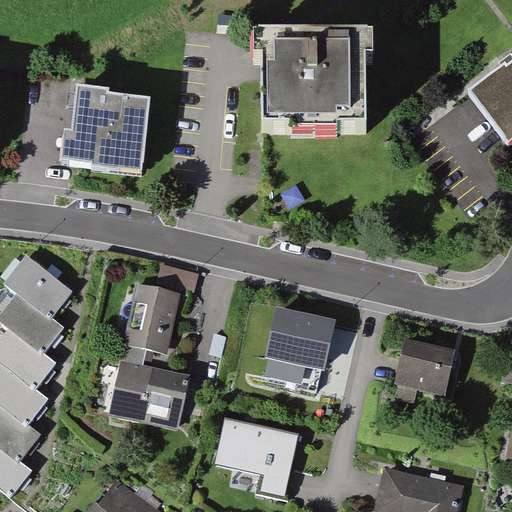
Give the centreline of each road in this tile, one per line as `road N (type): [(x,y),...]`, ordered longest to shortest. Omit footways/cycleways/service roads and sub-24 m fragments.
road 1 (tertiary): [(0,214),(379,288)]
road 2 (residential): [(379,288),(330,511)]
road 3 (tertiary): [(379,288),(455,303),(509,295)]
